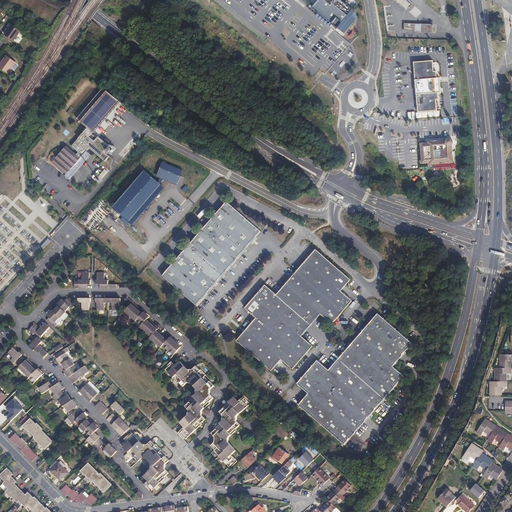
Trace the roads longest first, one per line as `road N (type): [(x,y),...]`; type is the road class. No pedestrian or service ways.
road 1 (residential): [(22,323),(60,291),(128,293),(227,377),(206,434),(192,446),(214,472),(195,496)]
road 2 (secondary): [(343,190),(237,126),(75,0)]
road 3 (primary): [(474,268),(431,416),(375,511)]
road 4 (residential): [(158,502),(121,466),(104,421),(63,374),(20,344),(22,323)]
road 5 (primary): [(395,511),(449,421),(483,315)]
road 6 (primary): [(498,204),(477,0)]
road 7 (primary): [(468,24),(483,193)]
